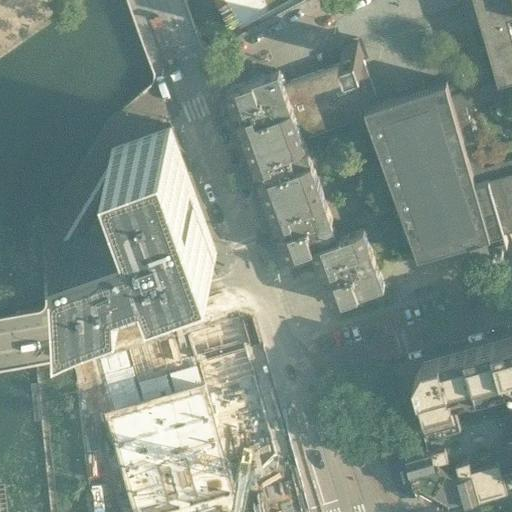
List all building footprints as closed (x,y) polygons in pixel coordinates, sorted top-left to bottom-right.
[(511,0),(475,0),(481,22),(476,24),(477,28),(483,50),(489,48),(498,81),(511,77),(511,0)] [(363,55),(361,47),(358,38),(342,44),(348,60),(361,56),(363,55)] [(348,60),(284,83),(283,84),(299,126),(303,138),(367,114),(365,107),(378,103),(375,94),(361,56),(348,60)] [(299,126),(283,84),(284,83),(279,69),(226,88),(234,110),(239,108),(242,116),(245,124),(240,126),(246,145),(299,126)] [(504,247),(503,244),(507,243),(504,232),(511,229),(511,77),(498,81),(490,83),(450,95),(446,80),(425,87),(423,81),(409,86),(396,90),(398,96),(378,103),(365,107),(367,114),(419,255),(486,237),(490,248),(493,247),(494,249),(504,247)] [(216,251),(170,124),(122,142),(112,145),(115,153),(62,240),(66,305),(216,251)] [(319,181),(303,138),(299,126),(246,145),(253,164),(259,162),(264,178),(259,180),(266,200),(319,181)] [(338,236),(319,181),(266,200),(276,226),(281,224),(284,233),(279,235),(286,256),(305,250),(304,248),(338,236)] [(339,236),(338,236),(304,248),(305,250),(312,247),(321,273),(326,271),(330,280),(324,282),(332,303),(385,284),(364,227),(339,236)] [(239,316),(96,357),(139,511),(244,511),(237,487),(264,474),(281,454),(264,397),(262,397),(239,316)] [(511,328),(422,355),(418,363),(417,365),(413,373),(421,399),(417,400),(414,405),(414,409),(416,413),(421,414),(430,446),(413,451),(409,453),(419,492),(422,490),(437,498),(438,503),(511,481),(511,328)] [(37,481),(45,481),(45,473),(37,473),(37,481)]
